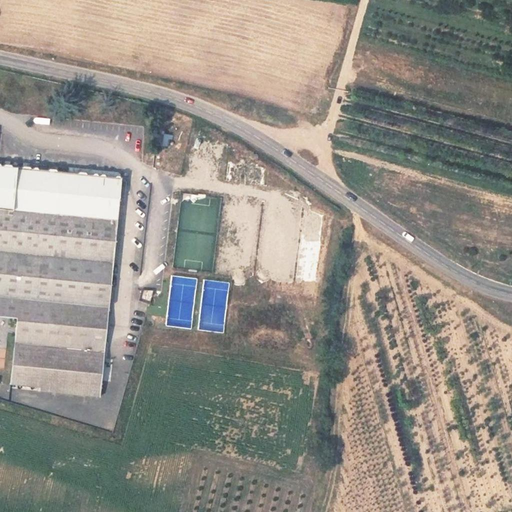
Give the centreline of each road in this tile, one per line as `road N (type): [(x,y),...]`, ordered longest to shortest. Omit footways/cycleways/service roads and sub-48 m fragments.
road 1 (tertiary): [(511,295),(427,254),(212,112),(0,57)]
road 2 (track): [(323,140),(366,0)]
